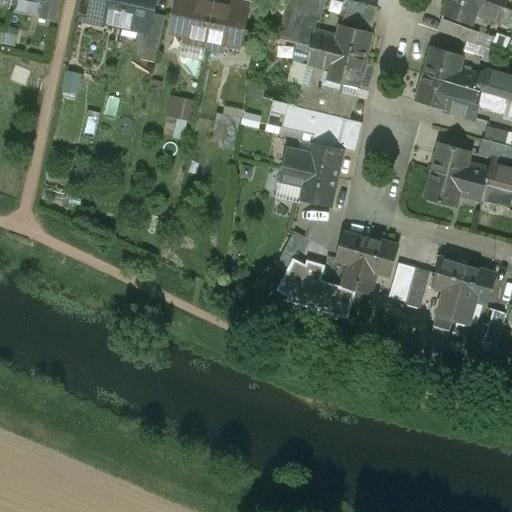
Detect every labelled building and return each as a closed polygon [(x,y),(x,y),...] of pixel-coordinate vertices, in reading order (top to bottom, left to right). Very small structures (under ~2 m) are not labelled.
[(61,0),(45,0),(44,0),(43,0),(40,19),(56,23),(61,0)] [(125,0),(93,0),(91,12),(104,15),(103,22),(120,26),(125,0)] [(156,0),(125,0),(120,26),(148,32),(149,32),(153,14),(156,0)] [(196,0),(196,2),(185,0),(181,0),(178,16),(177,15),(177,16),(178,16),(175,32),(174,32),(174,33),(175,33),(174,33),(175,34),(175,33),(189,36),(187,42),(186,42),(186,43),(187,43),(187,44),(188,44),(188,43),(205,47),(206,47),(207,47),(206,48),(207,48),(207,47),(221,50),(221,51),(222,50),(223,49),(222,49),(223,43),(236,46),(237,47),(237,46),(238,46),(238,45),(237,45),(241,30),(242,30),(242,29),(241,29),(244,13),(245,13),(244,12),(245,12),(244,11),(244,12),(230,9),(232,3),(233,3),(232,2),(231,2),(220,0),(196,0)] [(324,0),(289,0),(279,40),(310,48),(315,32),(316,31),(312,29),(314,20),(319,22),(324,0)] [(482,0),(448,0),(443,15),(472,26),(476,15),(499,24),(505,8),(482,0)] [(482,0),(505,8),(507,0),(482,0)] [(378,8),(348,1),(343,21),(373,29),(378,8)] [(511,10),(505,8),(499,24),(511,28),(511,10)] [(166,17),(153,14),(149,32),(148,32),(144,49),(158,52),(166,17)] [(479,33),(442,19),(437,31),(475,45),(479,33)] [(371,34),(341,26),(338,38),(315,32),(310,48),(311,48),(334,54),(364,62),(371,34)] [(334,54),(311,48),(307,64),(330,70),(334,54)] [(463,57),(433,48),(425,75),(478,91),(482,75),(460,68),(463,57)] [(364,62),(334,54),(330,70),(327,81),(344,85),(357,88),(364,62)] [(330,70),(307,64),(306,66),(293,63),(288,82),(302,85),(302,87),(329,94),(330,89),(343,92),(344,85),(327,81),(330,70)] [(82,93),(85,73),(68,70),(65,90),(82,93)] [(511,77),(490,71),(482,75),(478,91),(508,100),(511,101),(511,77)] [(478,91),(425,75),(416,102),(475,120),(479,108),(479,106),(475,105),(479,91),(478,91)] [(329,94),(302,87),(297,107),(324,114),(329,94)] [(343,92),(330,89),(329,94),(324,114),(350,120),(355,95),(343,92)] [(508,100),(479,91),(475,105),(479,106),(479,108),(503,116),(508,100)] [(192,120),(197,100),(173,94),(168,115),(192,120)] [(324,114),(297,107),(287,104),(287,106),(289,106),(283,128),(281,128),(338,142),(343,120),(350,121),(350,120),(324,114)] [(509,133),(488,127),(485,138),(506,144),(509,133)] [(509,147),(482,139),(478,154),(505,162),(509,147)] [(343,151),(313,144),(310,156),(287,150),(283,167),(337,179),(343,151)] [(470,153),(440,145),(433,172),(486,186),(490,171),(467,164),(470,153)] [(337,179),(283,167),(280,182),(303,188),(301,200),(331,207),(337,179)] [(511,170),(497,167),(490,171),(486,186),(511,193),(511,170)] [(486,186),(433,172),(426,199),(455,207),(458,195),(482,202),(486,186)] [(294,232),(276,267),(286,273),(294,259),(305,237),(294,232)] [(371,239),(344,232),(336,261),(347,265),(363,269),(371,239)] [(398,246),(371,239),(363,269),(378,273),(390,277),(398,246)] [(469,266),(442,258),(433,288),(444,291),(437,315),(438,315),(453,320),(469,266)] [(286,273),(277,291),(289,297),(306,265),(294,259),(286,273)] [(326,266),(307,261),(306,265),(289,297),(286,302),(348,320),(353,303),(356,292),(341,287),(322,281),(326,266)] [(399,263),(389,298),(406,302),(416,268),(399,263)] [(363,269),(347,265),(341,287),(356,292),(363,269)] [(496,274),(469,266),(453,320),(454,320),(469,324),(476,300),(487,303),(496,274)] [(431,272),(416,268),(406,302),(402,316),(403,316),(406,305),(420,309),(431,272)] [(378,273),(363,269),(356,292),(372,296),(378,273)] [(372,296),(356,292),(353,303),(368,308),(372,296)] [(453,320),(438,315),(430,342),(430,343),(445,347),(448,338),(454,320),(453,320)] [(342,328),(320,321),(316,332),(339,339),(342,328)] [(445,347),(430,343),(430,342),(425,357),(441,362),(445,347)] [(511,364),(511,348),(505,346),(499,366),(511,369),(511,364)]
